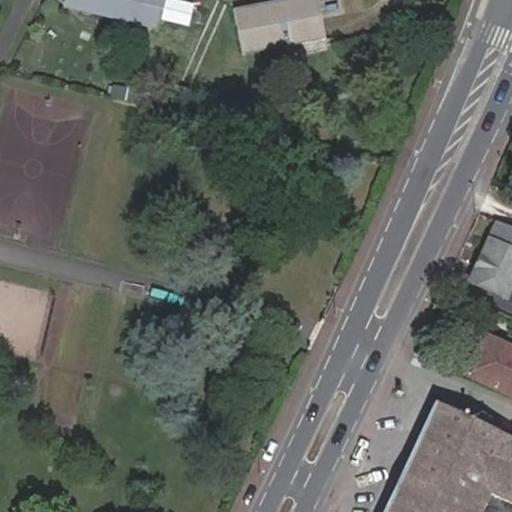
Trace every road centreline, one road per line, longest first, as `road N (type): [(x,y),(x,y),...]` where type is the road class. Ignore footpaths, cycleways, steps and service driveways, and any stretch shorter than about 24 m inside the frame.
road 1 (primary): [(497,0),(291,467)]
road 2 (primary): [(322,484),(511,77)]
